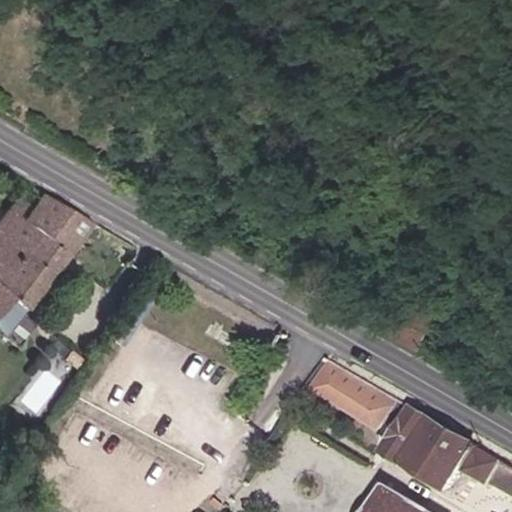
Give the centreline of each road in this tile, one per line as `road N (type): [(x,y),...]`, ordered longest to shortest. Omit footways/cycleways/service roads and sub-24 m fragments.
road 1 (primary): [(0,138),(511,432)]
road 2 (unknown): [(329,327),(264,467),(261,488),(274,511)]
